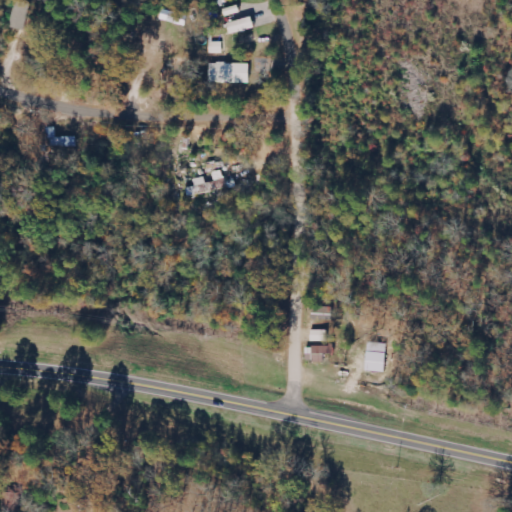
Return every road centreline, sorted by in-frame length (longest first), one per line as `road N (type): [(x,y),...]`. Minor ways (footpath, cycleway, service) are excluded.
road 1 (tertiary): [(511,455),(187,387),(0,364)]
road 2 (residential): [(304,121),(126,119),(0,91)]
road 3 (residential): [(295,411),(305,363),(304,121)]
road 4 (residential): [(304,121),(279,0)]
